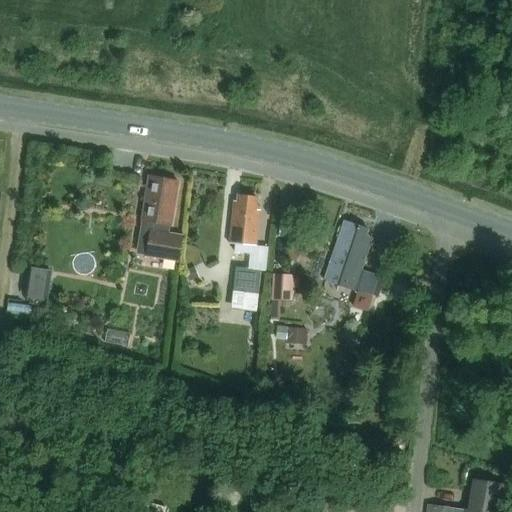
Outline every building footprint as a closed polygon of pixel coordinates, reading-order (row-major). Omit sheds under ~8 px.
[(147,186),(142,219),(154,221),(153,229),(152,228),(148,254),(180,258),(183,233),(169,231),(171,223),(176,181),(156,178),(155,187),(147,186)] [(256,245),(259,210),(255,209),(256,197),(237,195),(237,200),(233,202),(230,243),(256,245)] [(344,222),(324,279),(354,289),(372,239),(365,236),(367,230),(344,222)] [(295,249),(288,256),(295,262),(301,256),(295,249)] [(47,296),(51,268),(31,265),(27,294),(47,296)] [(195,267),(185,271),(189,282),(199,277),(195,267)] [(236,268),(233,292),(258,294),(260,271),(249,269),(236,268)] [(367,311),(379,276),(366,271),(354,307),(367,311)] [(273,274),(272,300),(292,301),(294,275),(273,274)] [(41,320),(45,308),(19,299),(15,311),(41,320)] [(68,314),(66,319),(68,324),(73,326),(78,324),(80,319),(78,314),(73,312),(68,314)] [(286,343),(307,345),(308,329),(287,327),(286,340),(286,343)] [(430,504),(429,511),(502,511),(506,484),(471,480),(468,509),(430,504)]
